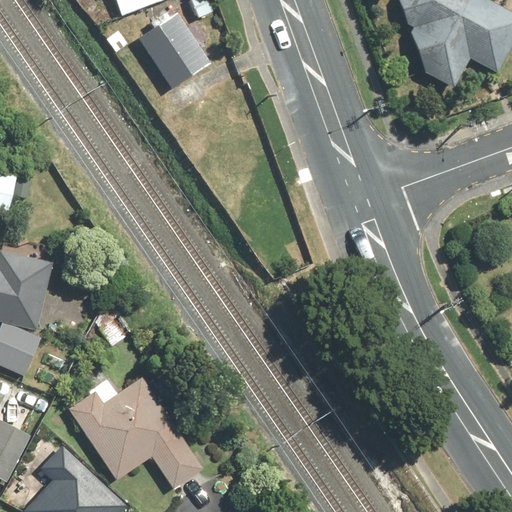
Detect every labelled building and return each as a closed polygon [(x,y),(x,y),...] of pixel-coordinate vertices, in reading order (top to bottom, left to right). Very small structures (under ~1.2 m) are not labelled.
[(118,0),(125,18),(171,0),(118,0)] [(511,0),(401,0),(400,1),(425,73),(458,90),(474,59),(504,74),(511,58),(511,12),(511,11),(511,8),(511,0)] [(190,28),(182,15),(142,40),(174,92),(214,68),(204,50),(211,46),(197,24),(190,28)] [(0,214),(13,217),(16,198),(30,201),(34,179),(0,172),(0,214)] [(0,322),(0,366),(36,375),(46,333),(38,332),(48,290),(35,287),(41,262),(2,252),(0,261),(0,322)] [(211,471),(149,377),(122,394),(112,378),(69,407),(118,482),(155,457),(178,492),(211,471)] [(0,385),(0,479),(8,484),(33,437),(20,430),(36,400),(2,382),(0,385)] [(44,471),(56,482),(26,511),(123,511),(128,507),(68,447),(44,471)]
